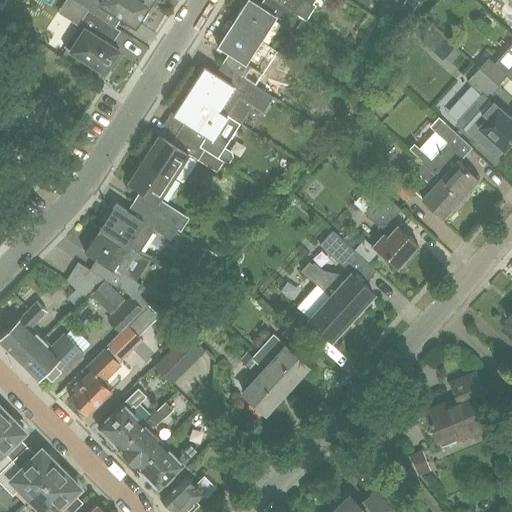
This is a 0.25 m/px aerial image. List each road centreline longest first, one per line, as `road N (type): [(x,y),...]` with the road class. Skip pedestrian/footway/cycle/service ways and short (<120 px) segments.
road 1 (residential): [(248,511),(511,232)]
road 2 (residential): [(0,273),(82,187),(202,0)]
road 3 (unclassified): [(143,511),(0,372)]
